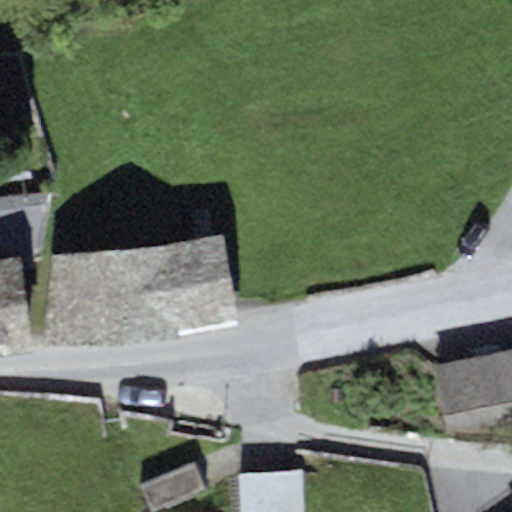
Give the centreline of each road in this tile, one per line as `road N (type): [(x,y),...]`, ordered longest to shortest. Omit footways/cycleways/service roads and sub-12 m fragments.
road 1 (residential): [(511,454),(291,426),(270,340)]
road 2 (residential): [(0,370),(270,340)]
road 3 (residential): [(270,340),(511,286)]
